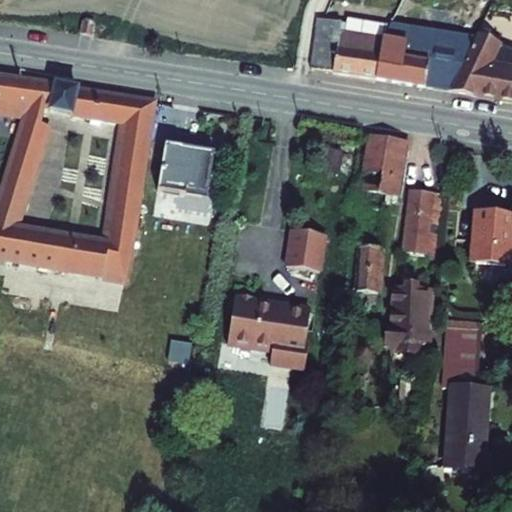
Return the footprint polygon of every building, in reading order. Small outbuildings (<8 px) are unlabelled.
[(433,38),(433,34),(434,29),(411,25),(418,12),(410,7),(413,0),(403,0),(391,25),(388,31),(433,38)] [(391,25),(347,18),(346,24),(318,20),(311,71),(377,81),(383,42),(388,31),(391,25)] [(94,23),(86,21),(84,22),(81,36),(92,38),(95,24),(94,23)] [(425,89),(433,38),(388,31),(383,42),(377,81),(425,89)] [(433,38),(425,89),(451,93),(477,41),(433,34),(433,38)] [(511,48),(480,34),(477,41),(451,93),(511,103),(511,48)] [(52,112),(56,87),(0,78),(0,116),(24,120),(0,197),(0,261),(20,265),(26,231),(17,229),(48,128),(41,126),(44,110),(52,112)] [(79,90),(56,87),(52,112),(51,114),(73,117),(78,91),(79,90)] [(78,91),(73,117),(128,127),(108,245),(102,279),(124,283),(136,225),(155,104),(78,91)] [(360,192),(398,198),(399,198),(406,158),(392,156),(395,142),(367,138),(358,192),(360,192)] [(406,158),(408,144),(395,142),(392,156),(406,158)] [(165,146),(156,197),(184,202),(185,198),(206,201),(213,162),(190,158),(189,163),(180,161),(182,149),(165,146)] [(320,169),(339,173),(342,153),(323,150),(320,169)] [(398,198),(360,192),(357,208),(385,213),(387,202),(397,203),(398,198)] [(436,258),(443,197),(411,193),(405,254),(436,258)] [(511,215),(476,213),(472,265),(510,269),(511,243),(511,215)] [(46,234),(26,231),(20,265),(40,269),(46,234)] [(326,237),(292,231),(286,268),(320,274),(326,237)] [(90,241),(46,234),(40,269),(84,276),(90,241)] [(102,279),(108,245),(90,241),(84,276),(102,279)] [(379,306),(382,250),(358,249),(354,305),(379,306)] [(397,292),(393,347),(414,348),(413,356),(429,357),(434,295),(397,292)] [(270,366),(304,371),(308,346),(305,346),(311,312),(273,306),(272,309),(257,307),(258,304),(256,304),(256,299),(238,296),(237,301),(235,301),(228,345),(273,352),(270,366)] [(447,330),(478,333),(479,326),(447,324),(447,330)] [(478,333),(447,330),(443,389),(451,390),(445,470),(481,472),(487,393),(473,391),(478,333)] [(426,383),(401,381),(399,399),(424,400),(426,383)] [(424,408),(424,400),(399,399),(399,406),(424,408)]
